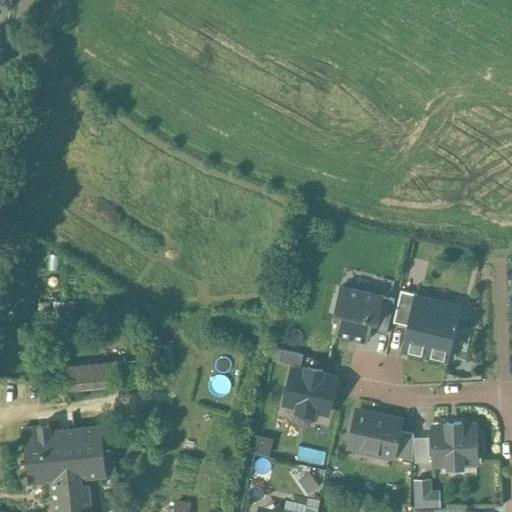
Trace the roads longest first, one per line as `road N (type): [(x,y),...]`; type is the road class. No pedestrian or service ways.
road 1 (residential): [(366,392),(509,394)]
road 2 (residential): [(509,394),(505,256)]
